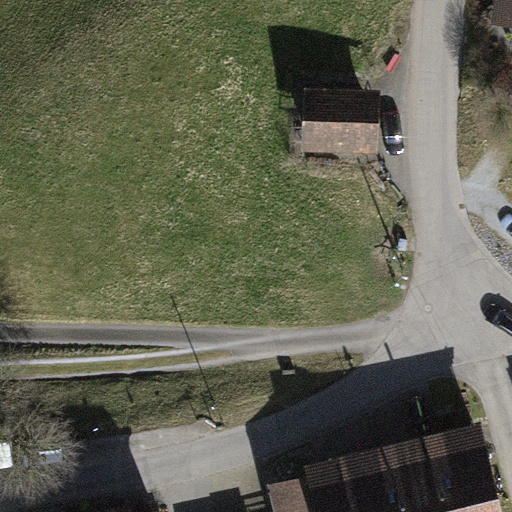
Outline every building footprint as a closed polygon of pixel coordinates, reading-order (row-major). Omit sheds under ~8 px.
[(511,0),(502,0),(500,22),(511,23),(511,0)] [(377,93),(306,91),(304,150),(375,152),(377,93)] [(495,511),(476,431),(403,448),(418,511),(495,511)] [(418,511),(403,448),(348,461),(360,511),(418,511)] [(360,511),(348,461),(308,470),(311,483),(273,492),(277,511),(360,511)]
